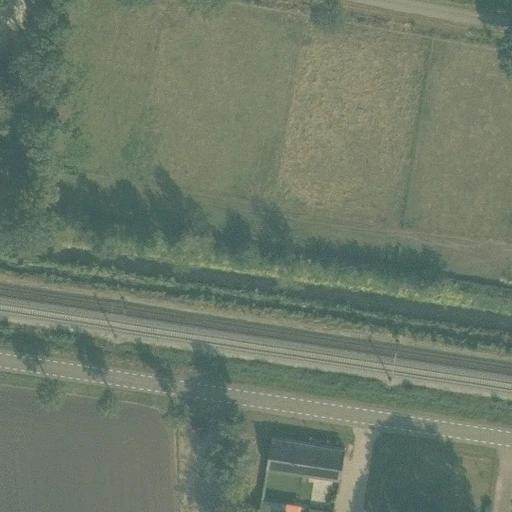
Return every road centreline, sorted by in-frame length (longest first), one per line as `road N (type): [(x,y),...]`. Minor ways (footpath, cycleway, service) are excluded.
road 1 (tertiary): [(511,439),(0,360)]
road 2 (unclassified): [(511,25),(372,0)]
